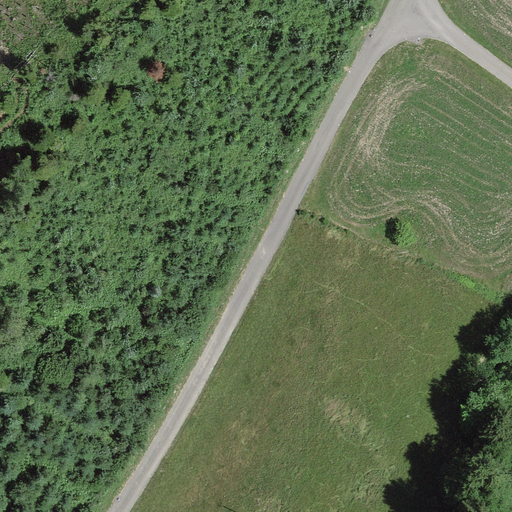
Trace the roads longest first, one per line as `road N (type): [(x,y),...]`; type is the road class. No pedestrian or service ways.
road 1 (unclassified): [(413,8),(356,80),(230,324),(120,511)]
road 2 (unclassified): [(511,80),(413,8)]
